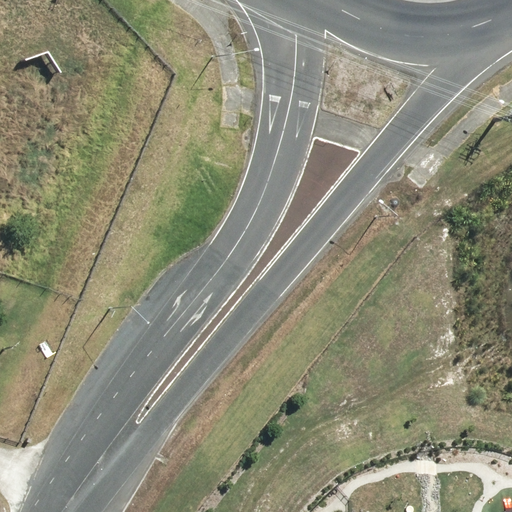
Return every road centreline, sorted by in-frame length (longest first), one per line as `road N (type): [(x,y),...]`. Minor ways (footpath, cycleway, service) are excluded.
road 1 (tertiary): [(474,13),(436,87),(389,146),(144,439),(89,486)]
road 2 (tertiary): [(89,486),(123,410),(253,222),(329,0)]
